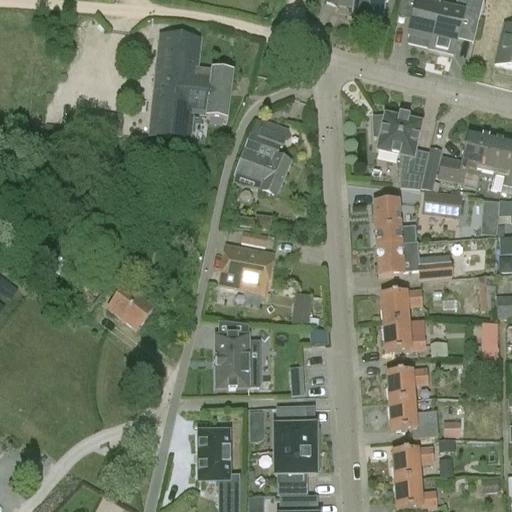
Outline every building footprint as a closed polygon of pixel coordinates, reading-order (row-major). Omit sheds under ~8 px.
[(323,0),(321,6),(336,12),(341,2),(352,4),(350,23),(380,27),(383,6),(390,1),(389,0),(323,0)] [(399,0),(399,2),(415,6),(407,41),(409,41),(407,48),(427,52),(439,12),(440,5),(425,2),(425,0),(399,0)] [(456,0),(453,16),(439,12),(427,52),(452,59),(455,43),(460,26),(476,30),(483,0),(456,0)] [(511,30),(504,28),(494,68),(511,72),(511,30)] [(188,144),(191,117),(205,118),(204,122),(226,125),(231,77),(196,73),(198,44),(159,40),(149,140),(188,144)] [(382,122),(371,122),(372,142),(378,143),(375,155),(398,160),(400,194),(419,196),(422,180),(409,177),(420,126),(383,118),(382,122)] [(117,140),(119,127),(96,124),(95,137),(117,140)] [(275,160),(278,151),(281,152),(288,134),(262,125),(256,141),(249,138),(233,179),(260,190),(258,195),(275,201),(289,166),(275,160)] [(461,189),(464,177),(479,181),(487,140),(466,135),(460,166),(441,162),(436,183),(461,189)] [(493,181),(502,183),(499,198),(511,201),(511,145),(487,140),(479,181),(493,184),(493,181)] [(431,195),(440,155),(430,152),(421,193),(431,195)] [(422,196),(420,219),(458,224),(461,201),(422,196)] [(371,206),(375,251),(398,250),(415,249),(413,231),(398,232),(396,205),(371,206)] [(511,206),(498,205),(496,228),(511,228),(511,206)] [(488,206),(487,217),(496,217),(497,207),(488,206)] [(254,219),(254,223),(253,232),(268,234),(270,221),(254,219)] [(265,241),(241,237),(239,247),(263,252),(265,241)] [(117,240),(105,259),(128,275),(141,256),(117,240)] [(496,244),(498,275),(511,274),(511,271),(510,243),(496,244)] [(401,280),(398,250),(375,251),(377,282),(401,280)] [(265,300),(272,260),(225,251),(218,287),(217,291),(265,300)] [(448,267),(416,269),(416,276),(417,286),(451,283),(450,267),(448,267)] [(73,279),(62,294),(85,311),(87,312),(93,304),(98,298),(73,279)] [(494,316),(495,302),(493,280),(471,281),(472,292),(478,292),(479,316),(494,316)] [(106,314),(135,335),(152,313),(123,291),(106,314)] [(293,296),(288,322),(306,326),(311,300),(293,296)] [(406,326),(405,313),(421,311),(420,296),(378,299),(381,328),(406,326)] [(511,301),(495,302),(494,316),(495,326),(500,326),(505,326),(511,325),(511,301)] [(308,322),(307,329),(316,330),(317,323),(308,322)] [(423,338),(407,339),(406,326),(381,328),(383,358),(409,356),(424,355),(423,338)] [(326,335),(308,336),(309,349),(327,348),(326,335)] [(247,393),(247,392),(257,392),(257,373),(247,373),(247,340),(214,340),(214,349),(214,394),(247,393)] [(288,399),(299,400),(300,372),(289,371),(288,399)] [(412,405),(411,392),(427,390),(426,374),(410,375),(384,377),(386,407),(412,405)] [(435,417),(413,419),(412,405),(386,407),(388,437),(411,435),(412,444),(437,442),(435,417)] [(272,456),(313,456),(314,431),(303,431),(303,413),(276,413),(276,431),(272,431),(272,456)] [(458,426),(442,426),(442,442),(458,442),(458,426)] [(217,499),(237,499),(237,481),(227,482),(227,436),(219,436),(197,436),(197,486),(217,486),(217,499)] [(449,446),(437,447),(437,458),(449,457),(449,446)] [(418,484),(417,470),(432,469),(431,453),(390,456),(392,486),(418,484)] [(313,456),(272,456),(272,481),(313,481),(313,456)] [(435,511),(434,496),(419,497),(418,484),(392,486),(393,511),(435,511)] [(495,484),(480,485),(481,498),(496,497),(495,484)] [(277,501),(277,511),(308,511),(308,501),(280,501),(277,501)]
